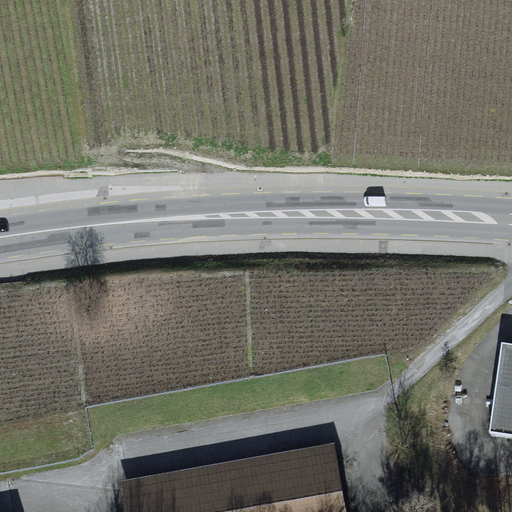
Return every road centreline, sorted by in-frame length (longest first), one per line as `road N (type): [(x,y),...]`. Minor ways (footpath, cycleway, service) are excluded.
road 1 (primary): [(511,222),(338,214),(111,224),(0,242)]
road 2 (track): [(0,187),(317,177),(511,184)]
